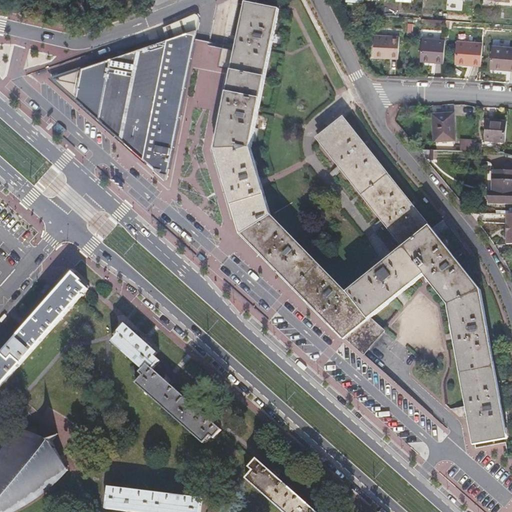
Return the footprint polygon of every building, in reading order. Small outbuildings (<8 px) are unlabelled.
[(213,150),(239,232),(341,339),(399,293),(422,274),(425,279),(446,305),(452,337),(466,409),(469,432),(471,443),(504,437),(476,291),(341,120),(316,140),(402,250),(344,297),(267,218),(247,150),(274,12),(243,6),(213,150)] [(193,20),(189,19),(158,31),(161,40),(162,43),(153,46),(74,71),(68,97),(90,116),(130,151),(164,181),(195,23),(193,20)] [(374,59),(400,60),(400,39),(375,38),(374,59)] [(444,64),(446,41),(423,40),(421,62),(444,64)] [(483,66),(484,43),(458,41),(456,64),(483,66)] [(489,69),(511,70),(511,48),(491,47),(489,69)] [(74,71),(47,79),(68,97),(74,71)] [(434,142),(454,142),(453,115),(433,117),(434,142)] [(483,141),(504,143),(505,123),(484,121),(483,141)] [(497,194),(492,194),(489,194),(489,203),(511,204),(511,173),(503,173),(493,173),(493,188),(497,188),(497,194)] [(12,355),(21,364),(89,288),(72,273),(1,353),(8,360),(12,355)] [(147,365),(153,370),(160,361),(154,357),(157,354),(145,343),(141,340),(125,325),(117,333),(119,335),(112,343),(143,370),(147,365)] [(8,360),(1,353),(0,353),(0,387),(21,364),(12,355),(8,360)] [(147,365),(143,370),(139,373),(143,377),(136,385),(202,444),(210,436),(213,440),(221,431),(205,417),(201,413),(169,384),(164,380),(153,370),(147,365)] [(41,437),(21,428),(15,437),(7,448),(0,459),(0,511),(5,511),(11,509),(19,505),(29,499),(39,493),(48,486),(55,480),(67,468),(55,449),(51,441),(57,434),(56,433),(50,440),(41,437)] [(282,511),(315,511),(308,505),(304,502),(277,478),(274,474),(257,459),(249,468),(252,471),(246,479),(282,511)] [(129,511),(200,511),(202,500),(109,487),(106,509),(129,511)]
